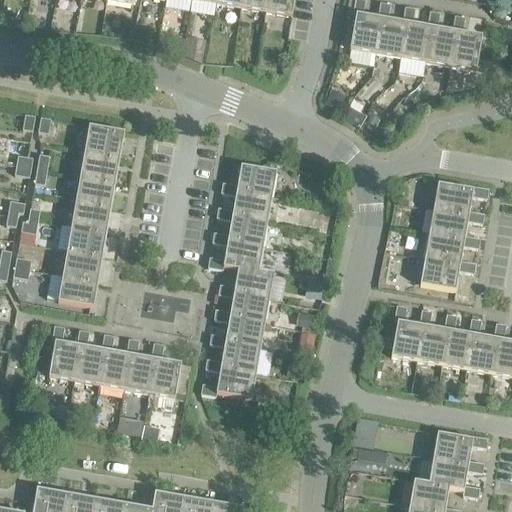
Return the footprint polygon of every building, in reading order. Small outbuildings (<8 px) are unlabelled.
[(105,0),(105,4),(131,8),(132,0),(105,0)] [(215,0),(215,7),(240,11),(241,0),(215,0)] [(241,0),(240,11),(264,16),(267,0),(241,0)] [(267,0),(264,16),(290,20),(293,0),(267,0)] [(348,53),(374,57),(380,22),(376,21),(362,19),(364,4),(354,2),(351,17),(355,18),(348,53)] [(374,57),(399,62),(405,26),(401,26),(386,23),(389,8),(379,6),(376,21),(380,22),(374,57)] [(399,62),(424,66),(430,31),(426,30),(411,27),(414,12),(404,11),(401,26),(405,26),(399,62)] [(424,66),(449,70),(455,35),(451,34),(436,32),(439,17),(428,15),(426,30),(430,31),(424,66)] [(29,18),(26,22),(29,26),(34,26),(36,21),(33,17),(29,18)] [(455,35),(449,70),(474,75),(481,40),(461,36),(463,21),(453,19),(451,34),(455,35)] [(159,36),(157,50),(169,54),(170,47),(178,48),(180,40),(159,36)] [(184,41),(182,58),(199,67),(203,44),(184,41)] [(329,94),(323,106),(337,113),(343,101),(329,94)] [(350,111),(345,121),(359,128),(365,119),(350,111)] [(369,116),(364,126),(375,131),(379,122),(369,116)] [(21,133),(31,135),(33,120),(23,118),(21,133)] [(36,136),(41,137),(46,138),(49,123),(39,121),(36,136)] [(87,130),(83,155),(118,162),(122,136),(87,130)] [(83,155),(78,180),(114,186),(118,162),(83,155)] [(38,158),(35,173),(45,174),(47,160),(38,158)] [(16,159),(15,169),(29,172),(31,162),(16,159)] [(29,172),(15,169),(13,179),(28,181),(29,172)] [(219,197),(234,199),(235,195),(270,201),(275,176),(239,169),(236,189),(221,187),(219,197)] [(45,174),(35,173),(33,187),(42,189),(45,174)] [(78,180),(74,205),(109,211),(114,186),(78,180)] [(436,187),(432,213),(467,219),(468,215),(471,200),(486,203),(487,193),(472,190),(471,194),(436,187)] [(215,222),(230,224),(230,220),(266,226),(270,201),(235,195),(234,199),(231,214),(216,212),(215,222)] [(8,205),(7,215),(16,216),(21,217),(23,207),(8,205)] [(74,205),(70,230),(105,236),(109,211),(74,205)] [(28,212),(26,226),(36,228),(38,214),(28,212)] [(432,213),(428,238),(463,244),(464,240),(466,225),(481,228),(483,218),(468,215),(467,219),(432,213)] [(16,216),(7,215),(4,229),(14,231),(16,216)] [(210,246),(225,249),(226,245),(261,251),(266,226),(230,220),(230,224),(227,239),(212,236),(210,246)] [(36,228),(26,226),(21,226),(19,235),(34,238),(36,228)] [(70,230),(65,255),(101,261),(105,236),(70,230)] [(428,238),(423,263),(459,269),(459,265),(462,250),(477,252),(479,242),(464,240),(463,244),(428,238)] [(222,270),(236,273),(236,272),(257,276),(257,275),(261,251),(226,245),(225,249),(223,264),(208,261),(206,271),(221,274),(222,270)] [(0,253),(0,268),(7,270),(10,256),(0,253)] [(65,255),(61,280),(96,286),(101,261),(65,255)] [(15,262),(13,271),(28,274),(29,264),(15,262)] [(459,269),(423,263),(419,289),(454,295),(457,275),(472,277),(474,267),(459,265),(459,269)] [(28,274),(13,271),(11,281),(26,283),(28,274)] [(216,299),(231,301),(232,297),(267,303),(272,278),(257,275),(257,276),(236,272),(236,273),(233,291),(218,289),(216,299)] [(96,286),(61,280),(57,305),(92,311),(96,286)] [(212,324),(227,326),(228,322),(263,328),(267,303),(232,297),(231,301),(229,316),(214,314),(212,324)] [(311,303),(310,311),(318,312),(319,304),(311,303)] [(390,360),(415,365),(422,329),(417,329),(402,326),(405,311),(395,309),(392,325),(396,325),(390,360)] [(415,365),(440,369),(446,334),(442,333),(427,330),(430,315),(420,314),(417,329),(422,329),(415,365)] [(297,316),(295,330),(311,332),(313,318),(297,316)] [(440,369),(465,373),(471,338),(467,337),(452,335),(455,320),(445,318),(442,333),(446,334),(440,369)] [(208,348),(223,351),(223,347),(259,353),(263,328),(228,322),(227,326),(224,341),(209,338),(208,348)] [(465,373),(490,378),(496,343),(492,342),(477,339),(480,324),(470,322),(467,337),(471,338),(465,373)] [(490,378),(511,381),(511,345),(502,344),(505,329),(494,327),(492,342),(496,343),(490,378)] [(47,380),(73,385),(79,350),(75,349),(60,346),(63,331),(53,330),(50,345),(53,346),(47,380)] [(73,385),(98,389),(104,354),(100,353),(85,351),(88,336),(77,334),(75,349),(79,350),(73,385)] [(300,336),(297,358),(309,360),(312,338),(300,336)] [(98,389),(123,394),(129,358),(124,358),(110,355),(112,340),(102,338),(100,353),(104,354),(98,389)] [(123,394),(147,398),(154,363),(149,362),(135,359),(137,344),(127,343),(124,358),(129,358),(123,394)] [(154,363),(147,398),(173,402),(179,367),(159,364),(162,349),(152,347),(149,362),(154,363)] [(203,373),(218,376),(219,372),(254,378),(259,353),(223,347),(223,351),(220,366),(205,363),(203,373)] [(288,363),(286,379),(296,381),(299,365),(288,363)] [(219,372),(218,376),(216,391),(201,388),(199,398),(214,401),(215,397),(250,403),(254,378),(219,372)] [(55,408),(53,421),(66,423),(68,410),(55,408)] [(436,437),(431,463),(467,469),(467,465),(470,450),(485,453),(487,443),(471,440),(471,443),(436,437)] [(358,452),(356,462),(383,467),(385,456),(358,452)] [(431,463),(427,487),(447,491),(447,492),(462,494),(462,489),(463,490),(465,475),(481,477),(482,467),(467,465),(467,469),(431,463)] [(412,484),(408,510),(420,511),(443,511),(444,511),(447,492),(447,491),(427,487),(412,484)] [(462,489),(462,494),(461,500),(476,502),(478,492),(463,490),(462,489)] [(31,511),(62,511),(65,497),(56,496),(56,501),(49,500),(50,495),(35,492),(31,511)] [(153,496),(150,511),(180,511),(183,501),(175,499),(174,504),(167,503),(168,498),(153,496)] [(62,511),(92,511),(94,502),(85,501),(84,506),(78,505),(78,500),(65,497),(62,511)] [(197,503),(183,501),(180,511),(210,511),(212,506),(203,504),(202,509),(196,508),(197,503)] [(92,511),(121,511),(122,507),(114,506),(113,511),(106,510),(107,505),(94,502),(92,511)]
